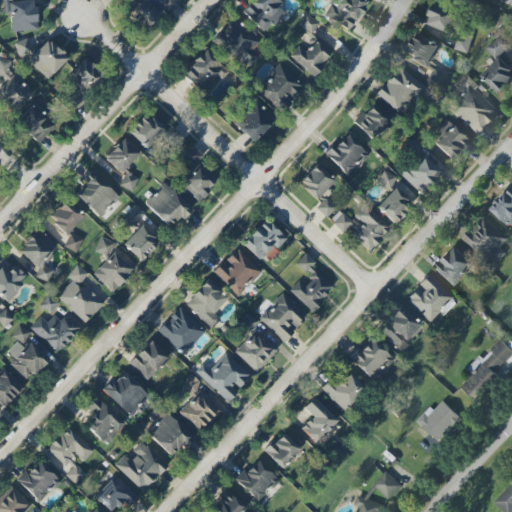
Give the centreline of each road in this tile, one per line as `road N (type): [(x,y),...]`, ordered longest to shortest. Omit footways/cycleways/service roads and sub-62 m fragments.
road 1 (residential): [(403,0),(351,80),(297,142),(0,452)]
road 2 (residential): [(511,141),(160,511)]
road 3 (residential): [(375,288),(83,11)]
road 4 (residential): [(211,0),(0,223)]
